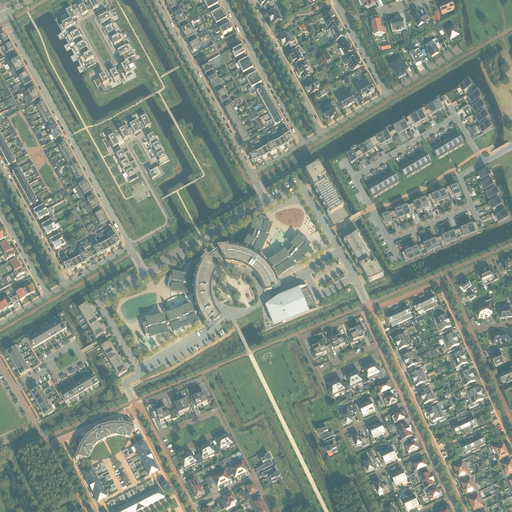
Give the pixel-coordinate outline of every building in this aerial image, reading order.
[(86,0),(88,2),(89,5),(93,11),(98,8),(94,0),(86,0)] [(208,10),(205,11),(207,14),(212,11),(211,8),(218,4),(217,3),(218,2),(216,0),(216,1),(215,0),(213,0),(205,5),(208,10)] [(259,0),(260,2),(259,2),(261,6),(262,5),(263,8),(265,10),(273,6),(274,5),(273,2),(271,3),(269,0),(259,0)] [(77,4),(76,5),(82,16),(88,12),(83,5),(82,2),(77,4)] [(167,5),(170,11),(176,8),(177,10),(180,9),(179,6),(177,7),(174,2),(167,5)] [(452,3),(448,5),(448,4),(439,7),(442,14),(446,12),(446,14),(455,10),(452,3)] [(271,22),(273,25),(282,20),(276,6),(270,9),(272,12),(267,15),(269,18),(268,18),(271,22)] [(66,13),(59,17),(61,21),(69,17),(70,21),(71,21),(76,18),(70,7),(64,10),(66,13)] [(175,20),(175,21),(183,17),(180,12),(184,10),(182,7),(180,9),(177,10),(179,13),(173,16),(175,20)] [(207,14),(208,16),(210,15),(213,20),(224,14),(223,14),(223,13),(224,12),(222,10),(221,11),(221,9),(214,13),(212,11),(207,14)] [(100,17),(98,18),(101,24),(105,22),(108,20),(113,18),(110,12),(100,17)] [(322,20),(323,20),(327,27),(336,22),(334,18),(335,18),(332,13),(329,15),(327,12),(318,17),(320,20),(322,20)] [(419,13),(413,17),(418,27),(425,23),(424,22),(429,20),(426,14),(423,16),(421,17),(419,13)] [(215,28),(213,29),(221,25),(219,23),(226,19),(225,17),(226,17),(225,15),(224,15),(224,14),(213,20),(216,24),(214,26),(215,28)] [(178,26),(184,23),(185,25),(191,22),(189,20),(187,15),(183,17),(175,21),(176,22),(178,26)] [(63,24),(60,26),(63,32),(74,26),(71,21),(70,21),(69,17),(61,21),(63,24)] [(395,21),(391,22),(393,32),(397,31),(397,32),(401,31),(401,30),(405,29),(403,19),(399,20),(398,19),(394,20),(395,21)] [(372,23),(375,36),(385,33),(382,21),(372,23)] [(187,28),(181,31),(183,35),(183,36),(191,32),(195,30),(193,26),(189,28),(188,27),(192,25),(191,22),(185,25),(187,28)] [(110,26),(104,29),(107,35),(115,31),(118,29),(116,24),(115,23),(114,24),(110,26)] [(221,25),(213,29),(216,34),(220,32),(222,35),(222,34),(223,36),(232,31),(231,29),(232,29),(231,28),(232,27),(231,25),(230,25),(229,24),(222,28),(221,25)] [(332,37),(333,36),(336,41),(344,37),(341,32),(342,32),(340,28),(335,30),(334,27),(326,31),(328,34),(330,33),(332,37)] [(458,36),(454,28),(449,30),(448,27),(442,30),(445,36),(448,35),(451,40),(454,38),(454,39),(458,37),(458,36)] [(191,32),(183,36),(184,37),(186,41),(192,37),(194,40),(199,37),(197,34),(195,30),(191,32)] [(69,36),(66,37),(67,38),(69,43),(73,41),(80,37),(77,31),(71,34),(69,36)] [(195,43),(189,46),(191,50),(192,52),(200,47),(199,44),(202,42),(200,40),(208,35),(207,33),(202,35),(199,37),(194,40),(195,43)] [(116,37),(111,40),(114,46),(122,42),(125,40),(122,35),(122,34),(118,36),(116,37)] [(287,34),(280,37),(281,40),(280,41),(282,45),(283,44),(285,47),(288,45),(290,49),(297,45),(295,41),(292,35),(289,37),(287,34)] [(5,46),(10,43),(5,35),(0,38),(5,46)] [(440,48),(436,40),(432,42),(433,43),(428,46),(430,49),(428,50),(432,57),(439,54),(437,50),(440,48)] [(345,56),(352,52),(350,48),(351,48),(349,44),(348,45),(346,41),(339,45),(345,56)] [(76,46),(73,48),(73,49),(76,54),(79,52),(87,48),(84,42),(78,45),(76,46)] [(10,43),(5,46),(9,53),(11,52),(13,54),(15,53),(10,43)] [(122,48),(117,51),(120,57),(128,53),(131,51),(129,47),(128,45),(126,46),(122,48)] [(291,57),(289,58),(292,64),(294,63),(295,65),(304,59),(299,51),(301,50),(299,46),(291,50),(293,54),(290,56),(291,57)] [(235,59),(232,60),(234,63),(240,59),(238,57),(245,53),(244,52),(245,51),(244,49),(243,49),(242,48),(241,47),(232,52),(233,53),(232,54),(235,59)] [(326,50),(322,53),(326,61),(331,59),(326,50)] [(424,61),(419,52),(414,54),(415,55),(411,57),(417,67),(422,64),(421,62),(424,61)] [(82,57),(79,59),(80,60),(83,64),(86,63),(93,59),(90,53),(84,56),(82,57)] [(126,64),(120,67),(127,79),(133,76),(130,70),(134,67),(132,64),(134,63),(131,58),(129,59),(124,61),(126,64)] [(241,62),(240,59),(234,63),(235,65),(238,64),(240,69),(251,63),(250,62),(251,61),(250,59),(249,60),(248,58),(241,62)] [(351,71),(352,71),(353,71),(360,67),(359,64),(360,63),(358,60),(357,60),(355,58),(350,61),(348,58),(343,61),(346,66),(348,64),(351,68),(350,68),(351,71)] [(13,68),(21,64),(21,63),(18,59),(12,62),(11,60),(6,63),(7,65),(4,67),(6,71),(10,69),(10,70),(13,68)] [(397,75),(398,78),(405,75),(404,71),(406,70),(400,59),(395,61),(397,64),(392,66),(393,68),(392,68),(394,72),(395,71),(397,75)] [(299,72),(297,73),(299,76),(301,76),(303,80),(310,76),(308,72),(307,69),(309,67),(306,62),(300,65),(301,68),(298,70),(299,72)] [(251,63),(240,69),(243,74),(240,75),(242,78),(247,74),(246,72),(253,68),(252,67),(253,66),(252,64),(251,64),(250,63),(251,63)] [(16,76),(14,77),(19,75),(18,72),(24,69),(22,65),(21,64),(13,68),(16,73),(15,74),(16,76)] [(205,75),(211,72),(212,74),(217,72),(216,69),(213,71),(210,65),(201,69),(205,75)] [(115,69),(109,73),(113,80),(115,83),(121,80),(118,76),(115,69)] [(218,72),(217,72),(212,74),(213,77),(207,80),(210,85),(218,81),(215,76),(216,76),(215,73),(218,72)] [(249,77),(247,74),(242,78),(243,80),(246,79),(248,84),(259,78),(258,78),(258,77),(259,76),(258,74),(257,75),(256,73),(249,77)] [(14,77),(15,80),(19,78),(22,83),(29,79),(29,78),(27,74),(21,77),(19,75),(14,77)] [(104,75),(98,78),(103,86),(103,85),(104,89),(109,86),(110,85),(104,75)] [(307,86),(305,87),(308,93),(310,92),(311,94),(318,90),(317,88),(319,86),(316,81),(314,83),(312,80),(311,77),(306,80),(308,82),(305,84),(307,86)] [(249,90),(250,92),(256,89),(255,87),(261,83),(261,81),(262,81),(260,79),(259,79),(259,78),(248,84),(249,84),(251,88),(249,90)] [(24,88),(21,90),(22,92),(27,89),(26,87),(32,83),(30,80),(30,79),(29,79),(22,83),(24,88)] [(220,86),(218,81),(210,85),(213,90),(219,87),(220,89),(225,87),(224,84),(220,86)] [(469,81),(460,86),(466,96),(467,95),(476,90),(476,89),(474,90),(469,81)] [(362,89),(360,86),(357,88),(358,91),(362,99),(374,92),(370,84),(362,89)] [(225,87),(220,89),(222,92),(216,95),(218,100),(226,96),(223,91),(224,91),(223,88),(225,87)] [(256,92),(259,98),(267,93),(266,91),(267,90),(266,88),(265,89),(264,88),(257,91),(256,89),(250,92),(253,91),(254,94),(256,92)] [(22,92),(23,95),(26,100),(38,93),(37,92),(35,89),(29,92),(27,89),(22,92)] [(476,90),(467,95),(472,103),(481,98),(476,90)] [(354,103),(352,98),(355,97),(352,91),(346,95),(348,99),(340,103),(343,109),(347,107),(347,108),(351,106),(350,105),(354,103)] [(29,104),(30,107),(33,106),(35,104),(34,102),(40,98),(38,94),(38,93),(26,100),(29,104)] [(268,94),(267,93),(259,98),(262,104),(270,99),(269,96),(270,96),(269,94),(268,94)] [(228,101),(226,96),(218,100),(221,105),(227,102),(228,104),(231,103),(230,100),(228,101)] [(472,103),(471,104),(476,113),(485,108),(479,100),(481,99),(481,98),(472,103)] [(271,100),(270,99),(262,104),(265,109),(273,104),(272,102),(273,101),(272,99),(271,100)] [(438,100),(432,103),(437,111),(443,108),(442,107),(445,105),(443,101),(440,103),(438,100)] [(333,116),(337,114),(334,110),(337,108),(334,102),(329,104),(331,108),(322,113),(326,120),(330,118),(330,120),(334,118),(333,116)] [(232,106),(231,103),(228,104),(230,107),(224,110),(227,116),(234,112),(231,106),(232,106)] [(429,110),(426,112),(428,115),(432,113),(432,114),(437,111),(432,103),(427,106),(429,110)] [(33,106),(34,109),(36,107),(39,113),(46,109),(43,104),(37,107),(35,104),(33,106)] [(274,105),(273,104),(265,109),(268,114),(276,110),(275,107),(276,107),(275,105),(274,105)] [(420,110),(415,113),(420,122),(425,118),(425,117),(428,115),(426,112),(424,108),(420,110)] [(476,113),(474,114),(480,123),(488,118),(483,110),(485,109),(485,108),(476,113)] [(46,109),(39,113),(42,118),(49,115),(46,109)] [(277,111),(276,110),(268,114),(271,120),(279,115),(278,113),(279,112),(278,110),(277,111)] [(227,116),(230,121),(237,117),(234,112),(227,116)] [(407,118),(409,122),(411,126),(414,124),(415,125),(420,122),(415,113),(407,118)] [(143,115),(139,117),(141,121),(145,128),(151,125),(145,114),(143,115)] [(49,115),(42,118),(45,124),(52,120),(49,115)] [(281,118),(279,115),(271,120),(274,125),(282,121),(282,120),(283,120),(282,117),(281,118)] [(230,121),(233,127),(240,123),(237,117),(230,121)] [(480,123),(478,124),(483,134),(492,128),(487,120),(488,118),(480,123)] [(48,129),(55,126),(52,120),(45,124),(48,129)] [(403,120),(398,123),(403,132),(408,129),(408,128),(411,126),(409,122),(405,124),(403,120)] [(132,122),(128,124),(130,127),(134,135),(140,132),(134,121),(132,122)] [(233,127),(235,131),(236,132),(243,128),(240,123),(233,127)] [(395,130),(392,132),(394,136),(397,134),(398,135),(403,132),(398,123),(393,126),(395,130)] [(51,135),(58,131),(55,126),(48,129),(48,130),(45,131),(48,136),(51,135)] [(121,128),(118,130),(119,134),(124,141),(129,138),(123,127),(121,128)] [(236,132),(239,138),(246,134),(243,128),(236,132)] [(283,137),(290,134),(286,128),(280,132),(283,137)] [(386,130),(381,133),(386,142),(391,139),(390,138),(394,136),(392,132),(388,134),(386,130)] [(51,135),(54,140),(61,137),(58,131),(51,135)] [(381,133),(372,138),(377,146),(380,144),(381,145),(386,142),(381,133)] [(111,135),(107,137),(109,140),(113,148),(118,144),(112,134),(111,134),(111,135)] [(153,134),(146,138),(149,143),(148,143),(150,147),(158,143),(157,143),(155,138),(153,134)] [(239,138),(242,143),(249,139),(246,134),(239,138)] [(290,134),(283,137),(287,144),(293,141),(290,134)] [(458,135),(453,138),(458,147),(464,144),(458,135)] [(287,144),(283,137),(278,141),(282,147),(287,144)] [(372,138),(364,144),(369,152),(374,149),(373,148),(377,146),(372,138)] [(453,138),(448,141),(453,150),(458,147),(453,138)] [(278,141),(272,144),(276,150),(282,147),(278,141)] [(448,141),(443,144),(449,153),(453,150),(448,141)] [(158,143),(150,147),(151,148),(152,147),(155,151),(154,152),(155,155),(156,156),(163,152),(163,151),(160,147),(158,143)] [(65,144),(58,148),(61,153),(68,149),(65,144)] [(276,150),(272,144),(267,147),(270,153),(276,150)] [(361,150),(357,152),(359,156),(363,154),(363,155),(369,152),(364,144),(358,147),(361,150)] [(443,144),(438,147),(444,156),(449,153),(443,144)] [(6,145),(0,148),(0,152),(1,152),(2,155),(9,151),(6,145)] [(249,156),(255,153),(252,147),(246,150),(249,156)] [(267,147),(261,150),(265,157),(270,153),(267,147)] [(438,147),(433,150),(439,159),(444,156),(438,147)] [(61,153),(64,157),(64,159),(71,155),(68,149),(61,153)] [(265,157),(261,150),(255,153),(259,160),(265,157)] [(12,156),(9,151),(2,155),(2,156),(3,158),(4,158),(5,160),(12,156)] [(122,151),(116,155),(118,159),(120,163),(120,164),(128,160),(128,159),(126,156),(125,156),(122,151)] [(352,151),(346,154),(351,162),(357,159),(356,158),(359,156),(357,152),(354,154),(352,151)] [(163,152),(156,156),(157,156),(159,161),(158,161),(160,165),(160,166),(168,162),(167,161),(165,156),(163,153),(163,152)] [(259,160),(255,153),(249,156),(253,163),(259,160)] [(426,154),(421,158),(426,166),(431,163),(426,154)] [(71,155),(64,159),(67,164),(74,160),(71,155)] [(12,156),(5,160),(6,163),(7,165),(8,165),(8,166),(15,162),(12,156)] [(421,158),(416,160),(421,169),(426,166),(421,158)] [(69,166),(70,170),(77,166),(74,160),(67,164),(65,166),(66,168),(69,166)] [(128,160),(120,164),(122,168),(125,173),(132,169),(130,165),(129,166),(127,161),(128,160)] [(416,160),(411,163),(416,172),(421,169),(416,160)] [(411,163),(406,166),(411,175),(416,172),(411,163)] [(70,170),(73,174),(73,175),(80,171),(77,166),(70,170)] [(406,166),(401,169),(406,178),(411,175),(406,166)] [(154,171),(148,174),(152,180),(156,178),(161,175),(161,174),(157,167),(156,168),(157,168),(153,170),(154,171)] [(328,216),(343,207),(341,204),(319,167),(306,175),(314,189),(315,189),(315,190),(314,191),(328,216)] [(13,176),(14,176),(15,179),(22,175),(19,169),(12,173),(13,174),(12,174),(13,176)] [(132,169),(125,173),(126,173),(128,177),(130,181),(131,182),(138,178),(138,177),(137,177),(136,174),(135,174),(132,170),(133,169),(132,169)] [(76,181),(72,183),(73,186),(79,183),(77,180),(83,177),(80,171),(73,175),(76,181)] [(489,171),(479,174),(483,184),(482,185),(493,180),(489,171)] [(394,174),(389,177),(394,185),(399,182),(394,174)] [(25,180),(22,175),(15,179),(17,181),(16,182),(17,184),(18,183),(18,184),(25,180)] [(389,177),(384,180),(389,188),(394,185),(389,177)] [(25,180),(18,184),(20,187),(19,187),(20,189),(21,189),(28,186),(25,180)] [(384,180),(379,182),(384,191),(389,188),(384,180)] [(493,180),(482,185),(486,194),(497,190),(495,190),(491,181),(493,181),(493,180)] [(79,183),(73,186),(75,189),(77,193),(81,191),(89,187),(88,186),(86,182),(80,186),(79,183)] [(379,182),(374,185),(379,194),(384,191),(379,182)] [(456,184),(447,188),(450,197),(454,195),(455,198),(461,195),(456,184)] [(374,185),(369,188),(374,197),(379,194),(374,185)] [(31,191),(28,186),(21,189),(23,192),(22,193),(23,195),(24,194),(24,195),(31,191)] [(77,193),(77,194),(80,198),(82,201),(84,199),(87,198),(85,195),(92,192),(89,188),(90,188),(89,187),(81,191),(77,193)] [(443,189),(438,192),(441,201),(447,199),(446,195),(449,194),(450,197),(447,188),(447,190),(444,191),(443,189)] [(497,190),(486,194),(486,195),(488,194),(491,203),(490,203),(490,204),(499,200),(495,201),(494,198),(499,196),(497,190)] [(31,191),(24,195),(26,198),(25,198),(26,200),(27,200),(34,197),(31,191)] [(438,192),(428,196),(431,201),(434,200),(436,203),(441,201),(438,192)] [(425,197),(419,199),(423,209),(428,206),(427,203),(431,201),(428,196),(429,197),(425,199),(425,197)] [(38,202),(34,197),(27,200),(29,203),(28,204),(29,206),(30,205),(30,206),(37,202),(39,205),(42,203),(40,201),(38,202)] [(84,199),(82,201),(83,203),(86,208),(89,206),(97,202),(97,201),(96,201),(94,197),(88,200),(87,198),(84,199)] [(414,203),(410,205),(412,209),(416,207),(417,211),(423,209),(419,199),(414,202),(414,203)] [(499,200),(490,204),(494,214),(505,209),(504,209),(498,212),(497,208),(502,206),(499,200)] [(35,215),(36,216),(46,211),(46,210),(43,206),(46,204),(44,202),(42,203),(39,205),(40,207),(33,211),(34,212),(33,213),(34,215),(35,215)] [(86,208),(85,208),(88,213),(90,216),(95,213),(94,210),(100,207),(98,203),(97,202),(89,206),(86,208)] [(406,205),(401,207),(405,218),(406,218),(405,216),(410,214),(409,210),(412,209),(410,205),(407,206),(406,205)] [(396,211),(392,212),(394,217),(397,215),(400,221),(405,218),(401,207),(395,209),(396,211)] [(505,209),(494,214),(495,213),(499,223),(509,219),(505,209)] [(46,211),(36,216),(39,221),(45,217),(47,220),(53,217),(51,214),(49,215),(46,211)] [(95,213),(90,216),(91,218),(93,223),(97,221),(105,217),(105,216),(102,212),(96,215),(95,213)] [(388,212),(382,215),(386,224),(392,221),(390,218),(394,217),(392,212),(388,214),(388,212)] [(54,219),(53,217),(47,220),(48,222),(41,226),(42,228),(41,228),(42,230),(43,230),(44,231),(54,225),(51,221),(54,219)] [(97,221),(93,223),(96,228),(97,228),(98,230),(103,228),(102,225),(108,222),(106,218),(105,217),(97,221)] [(204,325),(208,329),(218,319),(216,316),(218,315),(218,314),(216,313),(214,309),(213,309),(210,303),(211,303),(210,296),(209,289),(208,289),(209,283),(210,283),(212,276),(215,270),(216,270),(209,261),(219,252),(225,263),(227,263),(229,263),(230,263),(232,263),(233,264),(235,264),(236,264),(238,265),(239,265),(241,266),(242,266),(244,267),(245,268),(247,269),(248,269),(250,270),(251,272),(253,273),(254,274),(255,275),(256,276),(257,277),(258,279),(259,281),(260,283),(263,289),(263,290),(264,289),(265,293),(279,289),(278,284),(276,279),(274,276),(273,274),(276,273),(278,276),(293,267),(292,265),(295,262),(296,264),(309,252),(307,250),(311,246),(308,244),(308,243),(303,239),(300,242),(298,240),(292,246),(293,248),(287,254),(285,255),(284,254),(270,263),(273,268),(270,270),(269,268),(269,267),(267,269),(262,263),(264,261),(262,259),(260,261),(254,257),(255,255),(252,254),(253,251),(259,254),(266,238),(265,237),(266,234),(267,235),(270,226),(268,226),(269,221),(263,219),(259,217),(257,222),(255,222),(252,230),(255,231),(254,232),(251,240),(249,239),(245,247),(249,249),(248,250),(246,250),(244,249),(242,248),(239,248),(237,247),(235,247),(234,247),(231,247),(229,246),(227,246),(224,246),(222,247),(220,247),(219,247),(216,247),(217,248),(218,251),(207,259),(205,256),(201,262),(196,270),(194,279),(193,282),(190,282),(191,276),(182,275),(182,277),(174,276),(171,275),(167,287),(172,288),(172,290),(189,292),(190,286),(193,286),(192,289),(193,299),(195,308),(196,311),(194,312),(191,306),(171,315),(167,316),(169,320),(165,321),(164,318),(164,317),(160,318),(147,321),(148,323),(143,325),(144,329),(146,336),(150,335),(151,337),(168,333),(167,328),(172,327),(174,331),(198,321),(195,315),(198,314),(199,317),(202,322),(204,325)] [(472,223),(466,225),(470,235),(479,231),(476,223),(472,224),(472,223)] [(54,225),(44,231),(45,232),(44,232),(45,235),(46,234),(47,236),(54,232),(55,235),(61,232),(59,229),(57,230),(54,225)] [(461,229),(457,230),(459,235),(463,233),(464,237),(470,235),(466,225),(460,228),(461,229)] [(453,231),(447,233),(451,242),(457,240),(455,236),(459,235),(457,230),(454,232),(453,231)] [(113,231),(107,235),(110,240),(116,237),(113,231)] [(63,236),(61,232),(55,235),(56,237),(49,241),(50,242),(49,243),(51,245),(52,246),(62,240),(60,237),(63,236)] [(368,280),(383,274),(360,236),(359,233),(344,242),(358,266),(359,266),(368,280)] [(442,236),(439,238),(440,242),(444,241),(446,245),(451,242),(447,233),(442,235),(442,236)] [(116,237),(110,240),(114,247),(120,244),(116,237)] [(435,238),(429,241),(433,250),(438,248),(437,244),(440,242),(439,238),(435,240),(435,238)] [(62,240),(52,246),(53,247),(52,247),(53,249),(54,249),(55,251),(62,247),(63,249),(69,246),(67,244),(65,245),(62,240)] [(114,247),(110,240),(105,243),(108,250),(114,247)] [(90,244),(93,250),(99,246),(96,241),(90,244)] [(424,244),(420,246),(422,250),(426,248),(427,252),(433,250),(429,241),(424,243),(424,244)] [(5,242),(0,244),(0,248),(4,256),(12,251),(11,251),(7,244),(6,245),(5,242)] [(105,243),(99,246),(103,253),(108,250),(105,243)] [(103,253),(99,246),(93,250),(97,256),(103,253)] [(416,246),(410,248),(414,258),(420,255),(418,251),(421,250),(422,250),(420,246),(417,247),(416,246)] [(80,257),(86,253),(83,248),(77,251),(80,257)] [(406,252),(402,253),(405,261),(414,258),(410,248),(405,251),(406,252)] [(15,256),(12,251),(4,256),(8,263),(14,260),(13,257),(15,256)] [(86,253),(80,257),(84,263),(90,260),(86,253)] [(63,266),(69,263),(66,257),(60,260),(63,266)] [(75,260),(79,266),(84,263),(80,257),(75,260)] [(14,260),(8,263),(14,273),(22,269),(21,269),(17,261),(16,262),(14,260)] [(75,260),(69,263),(73,269),(79,266),(75,260)] [(499,265),(503,274),(506,273),(506,272),(511,271),(511,272),(511,271),(511,260),(503,262),(504,264),(499,265)] [(73,269),(69,263),(63,266),(67,273),(73,269)] [(24,274),(22,269),(14,273),(16,278),(15,279),(17,281),(24,277),(22,275),(24,274)] [(486,271),(482,272),(483,273),(479,275),(484,286),(488,284),(487,281),(493,278),(495,281),(499,279),(496,272),(492,274),(490,270),(486,271)] [(466,291),(469,294),(469,295),(467,297),(470,301),(475,296),(472,292),(476,289),(473,285),(471,286),(468,282),(460,288),(464,293),(466,291)] [(21,291),(25,299),(25,298),(35,292),(31,286),(21,292),(21,291)] [(278,298),(279,299),(273,302),(266,306),(268,311),(275,324),(287,320),(288,321),(315,310),(306,287),(278,298)] [(25,299),(21,291),(16,293),(17,296),(13,298),(16,302),(20,300),(20,301),(25,299)] [(438,306),(436,301),(434,296),(434,297),(433,295),(429,297),(430,299),(424,301),(428,310),(438,306)] [(16,302),(13,298),(10,300),(9,299),(4,301),(8,309),(13,306),(12,304),(16,302)] [(8,309),(4,301),(5,302),(0,304),(0,312),(8,309)] [(428,310),(424,301),(418,304),(417,302),(413,304),(414,306),(413,306),(415,311),(416,310),(417,313),(423,310),(424,312),(428,310)] [(87,304),(78,310),(81,315),(90,309),(87,304)] [(500,312),(501,319),(505,318),(505,319),(508,319),(508,318),(511,317),(511,315),(511,306),(507,307),(507,310),(500,312)] [(398,314),(402,323),(412,318),(410,314),(411,313),(409,309),(408,309),(407,307),(403,309),(404,311),(398,314)] [(475,314),(478,320),(482,318),(483,320),(489,317),(489,315),(492,314),(489,308),(475,314)] [(93,314),(90,309),(81,315),(84,320),(93,314)] [(95,319),(93,314),(84,320),(87,325),(95,319)] [(390,323),(392,327),(402,323),(398,314),(392,316),(391,314),(387,316),(388,318),(387,318),(390,323)] [(441,319),(439,316),(433,319),(435,322),(434,322),(436,327),(449,322),(448,319),(446,316),(441,319)] [(98,324),(95,319),(87,325),(90,330),(98,324)] [(61,321),(56,324),(61,332),(66,329),(61,321)] [(449,322),(436,327),(438,333),(440,336),(447,332),(445,330),(451,327),(450,324),(449,322)] [(61,332),(56,324),(51,326),(56,335),(61,332)] [(93,335),(101,329),(98,324),(90,330),(93,335)] [(355,330),(359,340),(364,337),(362,332),(365,331),(362,325),(359,327),(360,328),(355,330)] [(45,327),(52,338),(56,335),(51,326),(47,329),(45,327)] [(47,340),(52,338),(45,327),(41,330),(47,340)] [(101,329),(93,335),(95,339),(104,334),(101,329)] [(42,343),(47,340),(41,330),(40,330),(42,332),(37,335),(42,343)] [(359,340),(355,330),(350,332),(352,337),(349,338),(351,344),(354,343),(354,342),(359,340)] [(408,337),(406,331),(399,334),(400,337),(395,340),(396,343),(397,345),(407,341),(410,339),(409,336),(408,337)] [(504,341),(504,343),(511,341),(509,333),(502,335),(502,333),(495,335),(495,334),(490,336),(492,340),(493,344),(504,341)] [(445,345),(444,345),(457,340),(456,337),(454,334),(449,337),(447,334),(441,337),(442,340),(445,345)] [(33,349),(38,346),(31,335),(26,338),(33,349)] [(31,335),(38,346),(42,343),(37,335),(33,337),(32,335),(31,335)] [(331,339),(328,340),(330,345),(333,344),(335,349),(340,347),(336,338),(335,336),(330,338),(331,339)] [(341,336),(336,338),(340,347),(345,345),(346,346),(349,345),(346,340),(344,341),(341,336)] [(322,342),(317,344),(318,345),(322,355),(327,353),(325,348),(327,346),(325,341),(325,340),(324,339),(321,340),(322,342)] [(410,339),(407,341),(397,345),(398,348),(399,351),(405,348),(406,351),(413,348),(411,345),(412,345),(410,339)] [(444,345),(446,351),(448,354),(455,351),(453,348),(459,345),(458,342),(457,340),(444,345)] [(109,343),(100,348),(103,353),(112,348),(109,343)] [(315,353),(312,354),(314,359),(322,356),(322,355),(318,345),(312,347),(315,353)] [(9,357),(20,350),(17,346),(13,348),(13,347),(9,349),(10,350),(6,352),(9,357)] [(112,348),(103,353),(106,358),(115,352),(112,348)] [(12,361),(21,356),(18,352),(20,351),(20,350),(9,357),(12,361)] [(415,353),(413,350),(407,352),(409,355),(403,358),(404,361),(405,363),(415,359),(413,353),(415,353)] [(491,358),(494,365),(504,361),(501,354),(502,354),(501,351),(492,353),(494,357),(491,358)] [(115,352),(106,358),(109,363),(118,357),(115,352)] [(455,362),(453,363),(465,358),(464,356),(462,353),(457,355),(456,352),(449,355),(451,358),(453,357),(455,362)] [(21,356),(12,361),(15,366),(24,361),(21,356)] [(118,357),(109,363),(112,368),(121,362),(118,357)] [(405,363),(406,366),(408,369),(413,366),(415,369),(421,366),(420,363),(418,358),(415,359),(405,363)] [(453,363),(455,369),(457,372),(463,369),(462,366),(467,363),(466,360),(465,358),(453,363)] [(26,365),(24,361),(15,366),(18,371),(28,364),(26,365)] [(121,362),(112,368),(115,373),(124,367),(121,362)] [(31,369),(28,364),(18,371),(21,376),(31,369)] [(369,366),(374,378),(377,376),(379,380),(385,377),(384,375),(381,369),(378,370),(375,364),(369,366)] [(363,377),(366,383),(370,381),(369,380),(374,378),(369,366),(364,369),(367,375),(363,377)] [(124,367),(115,373),(118,378),(127,372),(124,367)] [(423,370),(422,368),(416,370),(417,373),(411,376),(413,379),(412,379),(413,381),(426,376),(423,370)] [(459,376),(461,381),(473,376),(472,374),(471,371),(465,373),(464,370),(457,373),(459,376)] [(507,382),(508,384),(511,382),(511,380),(511,379),(511,371),(499,377),(503,384),(507,382)] [(352,374),(357,386),(362,383),(363,384),(366,383),(363,377),(360,378),(357,372),(352,374)] [(346,385),(349,391),(352,390),(351,388),(357,386),(352,374),(346,377),(349,383),(346,385)] [(88,378),(93,386),(98,384),(93,375),(88,378)] [(428,381),(426,376),(413,381),(414,384),(415,384),(416,387),(422,384),(423,387),(429,384),(428,381)] [(461,381),(463,387),(464,387),(465,390),(471,387),(470,384),(475,382),(474,379),(474,378),(473,376),(461,381)] [(88,389),(93,386),(88,378),(83,381),(88,389)] [(334,382),(340,394),(345,391),(346,393),(349,391),(346,385),(343,386),(340,380),(334,382)] [(84,392),(88,389),(83,381),(79,383),(84,392)] [(335,398),(334,396),(340,394),(334,382),(329,385),(332,392),(328,393),(331,399),(335,398)] [(79,395),(84,392),(79,383),(74,386),(79,395)] [(387,391),(391,390),(388,384),(378,388),(380,393),(378,394),(380,400),(387,397),(386,394),(388,393),(387,391)] [(74,397),(79,395),(74,386),(69,389),(74,397)] [(431,389),(430,386),(424,389),(425,391),(420,394),(421,397),(422,399),(434,394),(431,389)] [(30,392),(33,397),(42,392),(39,387),(30,392)] [(74,397),(69,389),(65,392),(70,400),(74,397)] [(466,395),(468,400),(481,394),(480,392),(479,389),(473,391),(472,389),(465,392),(466,395)] [(42,392),(33,397),(36,402),(45,397),(42,392)] [(65,403),(70,400),(65,392),(60,394),(65,403)] [(198,395),(202,404),(207,402),(207,404),(210,402),(208,397),(205,398),(203,393),(198,395)] [(430,402),(431,405),(438,402),(436,399),(434,394),(422,399),(423,402),(425,405),(430,402)] [(482,396),(481,394),(468,400),(470,405),(468,406),(469,409),(479,405),(478,402),(484,400),(482,397),(482,396)] [(202,404),(198,395),(193,397),(192,396),(190,397),(192,403),(195,401),(197,407),(202,404)] [(36,402),(39,406),(49,400),(47,401),(45,397),(36,402)] [(386,404),(387,407),(397,403),(394,397),(388,399),(387,397),(380,400),(383,405),(386,404)] [(184,400),(179,403),(183,412),(189,410),(186,405),(189,404),(187,398),(184,399),(184,400)] [(365,404),(369,414),(375,412),(372,406),(375,404),(372,398),(369,399),(370,402),(365,404)] [(49,400),(39,406),(41,411),(52,405),(49,400)] [(183,412),(179,403),(174,405),(176,410),(174,411),(176,417),(179,415),(178,414),(183,412)] [(354,414),(357,413),(353,404),(349,406),(347,409),(346,410),(347,413),(342,415),(344,419),(341,421),(344,425),(346,424),(346,425),(352,422),(350,418),(355,416),(354,414)] [(361,411),(364,417),(369,414),(365,404),(359,407),(358,404),(355,405),(358,412),(361,411)] [(440,407),(438,404),(432,407),(434,409),(428,412),(429,415),(430,418),(442,412),(440,407)] [(52,405),(41,411),(44,416),(48,414),(48,415),(52,412),(51,412),(53,411),(50,406),(52,405)] [(161,410),(165,420),(170,418),(171,420),(174,419),(171,412),(168,413),(166,408),(161,410)] [(155,411),(152,412),(150,413),(153,419),(157,417),(160,422),(165,420),(161,410),(156,412),(155,411)] [(439,420),(440,423),(446,420),(445,417),(442,412),(430,418),(431,420),(433,423),(439,420)] [(392,425),(393,428),(400,425),(399,422),(405,420),(402,414),(392,418),(394,422),(391,423),(392,425)] [(462,419),(466,428),(472,426),(473,427),(477,425),(476,424),(476,423),(474,419),(473,416),(467,419),(466,417),(462,419)] [(457,435),(461,433),(460,431),(466,428),(462,419),(460,420),(458,421),(459,423),(453,426),(454,428),(453,428),(455,433),(456,433),(457,435)] [(375,426),(376,428),(380,436),(385,434),(386,437),(389,435),(386,429),(383,430),(381,424),(375,426)] [(96,431),(87,438),(81,447),(77,457),(88,460),(89,455),(88,455),(90,452),(92,449),(93,449),(95,446),(99,443),(98,442),(101,440),(102,442),(106,439),(106,437),(109,436),(109,437),(114,436),(118,436),(118,435),(122,435),(125,436),(125,437),(129,439),(134,428),(133,428),(123,425),(112,425),(102,428),(96,431)] [(401,428),(400,425),(393,428),(395,431),(397,430),(400,435),(410,431),(407,425),(401,428)] [(323,441),(334,436),(333,432),(329,434),(328,432),(326,428),(325,426),(321,428),(320,428),(321,430),(317,432),(319,436),(321,436),(323,441)] [(369,436),(373,443),(376,442),(374,439),(380,436),(376,428),(375,426),(369,429),(372,435),(369,436)] [(413,436),(410,431),(400,435),(402,440),(400,442),(401,445),(408,442),(407,439),(413,436)] [(226,447),(229,445),(230,448),(236,445),(233,439),(230,441),(226,434),(221,437),(226,447)] [(358,434),(352,437),(352,438),(350,439),(352,444),(355,443),(357,447),(364,444),(365,446),(369,445),(365,438),(363,439),(362,437),(360,438),(358,434)] [(478,439),(472,442),(476,451),(480,449),(479,447),(485,445),(484,442),(485,442),(483,437),(482,438),(481,436),(477,437),(478,439)] [(216,448),(219,454),(222,452),(221,451),(227,448),(226,447),(221,437),(215,440),(219,446),(216,448)] [(324,443),(327,449),(326,449),(328,454),(332,452),(333,454),(337,452),(336,450),(334,445),(334,446),(333,444),(335,443),(334,439),(324,443)] [(134,446),(137,451),(146,447),(143,442),(134,446)] [(409,444),(408,442),(401,445),(402,448),(405,446),(409,454),(419,449),(416,443),(412,445),(411,443),(409,444)] [(471,451),(472,453),(476,451),(472,442),(466,445),(465,443),(461,445),(462,447),(464,452),(464,451),(465,454),(471,451)] [(203,446),(209,457),(214,455),(215,456),(219,454),(216,448),(212,450),(208,444),(203,446)] [(391,462),(397,459),(394,453),(397,452),(394,445),(391,447),(392,449),(387,452),(391,462)] [(506,451),(504,445),(498,448),(497,445),(491,448),(492,451),(495,449),(497,455),(506,451)] [(197,457),(200,463),(204,462),(203,460),(209,457),(203,446),(197,449),(201,456),(197,457)] [(148,452),(146,447),(137,451),(139,456),(148,452)] [(383,458),(386,464),(391,462),(387,452),(384,453),(382,450),(377,453),(380,460),(383,458)] [(376,461),(373,455),(371,451),(366,454),(369,460),(364,462),(366,467),(363,468),(366,473),(368,472),(374,470),(372,466),(374,465),(373,463),(376,461)] [(503,458),(509,456),(506,451),(497,455),(495,456),(498,464),(504,461),(503,458)] [(150,457),(148,452),(139,456),(141,461),(150,457)] [(185,455),(191,467),(196,464),(197,465),(200,463),(197,457),(194,459),(190,453),(185,455)] [(179,458),(185,469),(191,467),(185,455),(179,458)] [(269,455),(265,457),(264,455),(264,456),(260,458),(261,460),(260,460),(263,464),(264,466),(260,468),(262,471),(273,466),(270,460),(271,460),(269,455)] [(153,461),(150,457),(141,461),(144,466),(153,461)] [(241,476),(245,474),(245,473),(246,472),(244,467),(247,466),(244,460),(235,465),(241,476)] [(466,462),(464,460),(458,462),(459,465),(454,468),(456,473),(468,468),(466,462)] [(155,466),(153,461),(144,466),(146,471),(155,466)] [(423,469),(427,467),(424,461),(414,466),(416,470),(413,472),(416,477),(423,474),(422,471),(424,470),(423,469)] [(506,464),(504,461),(498,464),(499,467),(502,472),(511,467),(511,463),(511,462),(506,464)] [(229,475),(232,473),(235,478),(236,477),(237,478),(241,476),(235,465),(226,469),(229,475)] [(158,471),(155,466),(146,471),(149,476),(158,471)] [(511,474),(511,467),(502,472),(504,478),(506,480),(511,478),(510,475),(511,474)] [(92,468),(83,473),(85,478),(94,473),(92,468)] [(277,481),(276,479),(280,477),(278,473),(277,473),(274,468),(261,474),(263,478),(268,475),(269,477),(271,481),(272,481),(273,483),(277,481)] [(456,473),(459,479),(464,476),(466,479),(472,476),(471,473),(468,468),(456,473)] [(226,476),(229,475),(226,469),(217,473),(219,476),(223,485),(227,483),(227,482),(229,481),(226,476)] [(408,484),(411,482),(408,476),(405,477),(402,471),(397,474),(401,484),(407,481),(408,484)] [(85,478),(88,483),(97,478),(94,473),(85,478)] [(397,489),(396,486),(401,484),(397,474),(391,476),(394,482),(391,483),(394,490),(397,489)] [(424,477),(423,474),(416,477),(419,483),(421,481),(423,484),(433,480),(430,474),(424,477)] [(191,491),(192,490),(198,487),(196,483),(198,480),(195,475),(189,478),(191,481),(188,483),(190,486),(189,486),(191,491)] [(213,475),(208,478),(211,484),(214,482),(217,487),(219,486),(219,487),(223,485),(219,476),(215,477),(213,475)] [(467,482),(461,484),(464,490),(476,484),(473,479),(472,476),(466,479),(467,482)] [(97,478),(88,483),(90,487),(99,483),(97,478)] [(435,485),(433,480),(423,484),(425,490),(422,491),(424,494),(430,491),(429,488),(435,485)] [(380,481),(374,484),(374,485),(372,486),(374,491),(376,490),(378,494),(383,492),(385,495),(390,492),(387,485),(384,487),(383,485),(382,486),(380,481)] [(99,483),(90,487),(93,492),(102,488),(99,483)] [(247,487),(246,488),(248,492),(246,495),(249,501),(255,498),(253,494),(256,492),(255,489),(253,484),(252,485),(251,485),(250,484),(247,486),(247,487)] [(478,490),(476,484),(464,490),(466,495),(472,492),(473,495),(479,492),(478,490)] [(192,493),(195,498),(196,498),(197,497),(197,498),(201,496),(201,495),(202,495),(200,490),(202,488),(201,486),(198,487),(192,490),(193,493),(192,493)] [(102,488),(93,492),(95,497),(104,492),(102,488)] [(159,489),(154,491),(159,500),(164,498),(159,489)] [(432,493),(430,491),(424,494),(425,497),(428,495),(430,501),(440,496),(438,490),(432,493)] [(154,503),(159,500),(154,491),(150,494),(154,503)] [(95,497),(98,502),(107,497),(104,492),(95,497)] [(413,509),(419,506),(416,500),(419,499),(416,492),(410,495),(412,498),(409,499),(413,509)] [(471,506),(483,501),(481,495),(479,492),(473,495),(475,498),(469,501),(471,506)] [(149,505),(154,503),(150,494),(145,496),(149,505)] [(235,499),(233,496),(232,496),(231,495),(231,494),(226,497),(227,497),(224,499),(225,502),(222,503),(225,509),(230,507),(230,503),(235,501),(234,500),(235,499)] [(145,496),(140,499),(145,508),(149,505),(145,496)] [(265,507),(262,502),(261,503),(260,500),(257,501),(255,498),(249,501),(255,511),(265,507)] [(140,510),(145,508),(140,499),(135,501),(140,510)] [(405,506),(407,511),(413,509),(409,499),(403,501),(402,499),(399,500),(402,507),(405,506)] [(134,511),(136,511),(140,510),(135,501),(130,504),(134,511)] [(471,506),(474,511),(480,509),(481,511),(487,509),(486,506),(483,507),(481,502),(483,501),(471,506)] [(395,511),(396,511),(395,510),(398,509),(395,502),(389,505),(390,507),(386,510),(386,511),(395,511)]
